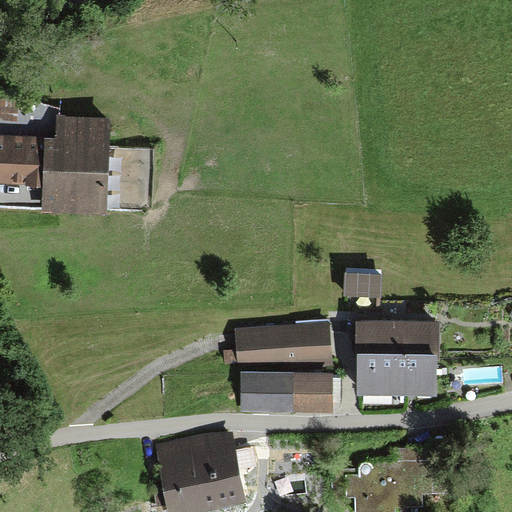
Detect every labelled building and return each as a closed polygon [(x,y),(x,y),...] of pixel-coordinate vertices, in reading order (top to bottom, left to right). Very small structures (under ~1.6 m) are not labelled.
[(101,207),(107,113),(62,110),(60,141),(0,137),(0,170),(48,174),(47,203),(101,207)] [(386,272),(350,271),(349,298),(385,300),(386,272)] [(436,316),(357,317),(358,382),(436,381),(436,316)] [(325,360),(325,321),(301,321),(301,328),(257,328),(257,334),(242,334),(242,347),(227,347),(227,357),(251,357),(251,352),(287,352),(287,360),(325,360)] [(327,399),(326,370),(245,372),(245,400),(327,399)] [(241,479),(228,428),(162,444),(170,479),(155,482),(161,509),(176,505),(174,495),(241,479)] [(433,483),(433,453),(393,453),(393,460),(372,460),(372,453),(361,453),(361,465),(347,465),(347,484),(358,484),(358,502),(394,501),(394,491),(422,491),(422,483),(433,483)]
